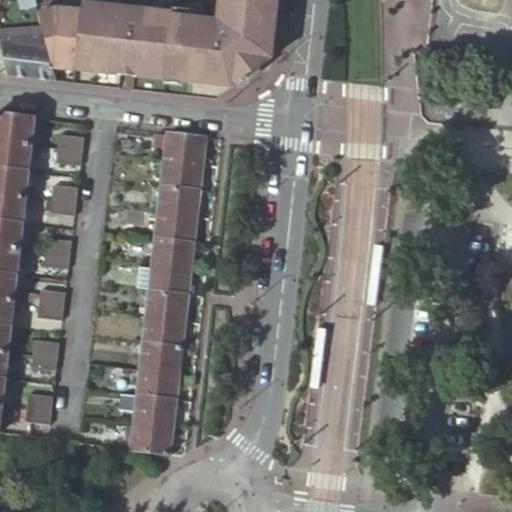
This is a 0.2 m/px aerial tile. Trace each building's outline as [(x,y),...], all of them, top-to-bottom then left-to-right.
[(37,10),(34,0),(18,0),(22,13),(37,10)] [(58,7),(39,12),(54,68),(230,90),(270,58),(274,27),(277,0),(276,0),(219,0),(217,21),(171,16),(171,20),(128,15),(129,8),(83,2),(82,10),(58,7)] [(33,79),(57,82),(43,30),(11,32),(11,46),(23,47),(33,79)] [(11,32),(0,32),(0,44),(11,46),(11,32)] [(0,44),(9,77),(33,79),(23,47),(11,46),(0,44)] [(0,143),(32,147),(35,120),(0,116),(0,143)] [(163,162),(203,167),(206,140),(166,135),(163,162)] [(61,137),(60,151),(84,154),(86,140),(61,137)] [(0,143),(0,170),(29,174),(32,147),(0,143)] [(84,154),(60,151),(58,166),(82,169),(84,154)] [(160,188),(200,193),(203,167),(163,162),(160,188)] [(0,197),(26,201),(29,174),(0,170),(0,197)] [(55,187),(53,204),(78,207),(80,190),(55,187)] [(157,215),(197,220),(200,193),(160,188),(157,215)] [(0,197),(0,223),(23,226),(26,201),(0,197)] [(78,207),(53,204),(52,217),(76,220),(78,207)] [(154,241),(194,246),(197,220),(157,215),(154,241)] [(0,248),(20,251),(23,226),(0,223),(0,248)] [(49,240),(47,255),(72,258),(73,243),(49,240)] [(151,267),(191,272),(194,246),(154,241),(151,267)] [(0,275),(17,278),(20,251),(0,248),(0,275)] [(72,258),(47,255),(45,269),(70,272),(72,258)] [(148,293),(188,298),(188,292),(191,272),(151,267),(148,293)] [(0,302),(14,304),(17,278),(0,275),(0,302)] [(43,291),(41,307),(65,310),(67,294),(43,291)] [(145,319),(185,324),(188,298),(148,293),(145,319)] [(0,328),(11,330),(13,315),(14,304),(0,302),(0,328)] [(65,310),(41,307),(39,320),(64,323),(65,310)] [(141,346),(181,351),(185,324),(145,319),(141,346)] [(0,354),(8,356),(11,330),(0,328),(0,354)] [(37,342),(35,359),(59,362),(61,345),(37,342)] [(138,372),(178,377),(181,351),(141,346),(138,372)] [(59,362),(35,359),(33,371),(57,374),(59,362)] [(135,398),(175,403),(178,377),(138,372),(135,398)] [(30,396),(29,411),(53,414),(55,399),(30,396)] [(132,424),(172,429),(175,403),(135,398),(132,424)] [(53,414),(29,411),(27,424),(51,427),(53,414)] [(129,452),(169,457),(172,429),(132,424),(129,452)]
